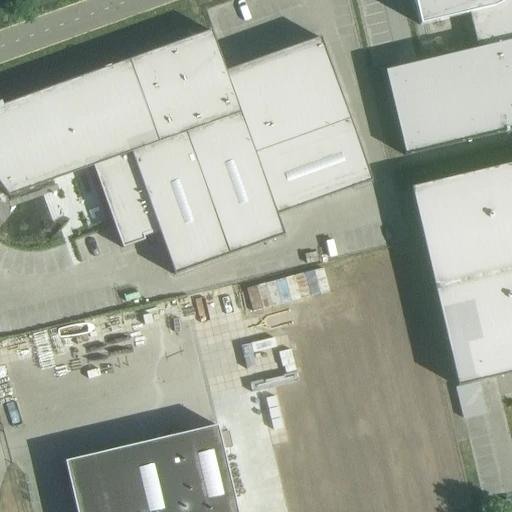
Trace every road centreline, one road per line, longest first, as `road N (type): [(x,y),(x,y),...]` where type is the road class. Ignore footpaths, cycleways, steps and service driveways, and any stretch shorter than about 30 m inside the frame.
road 1 (unknown): [(0,299),(154,279),(336,235),(366,216),(368,188),(316,0)]
road 2 (unknown): [(0,432),(218,374)]
road 3 (unclassified): [(0,40),(116,0)]
